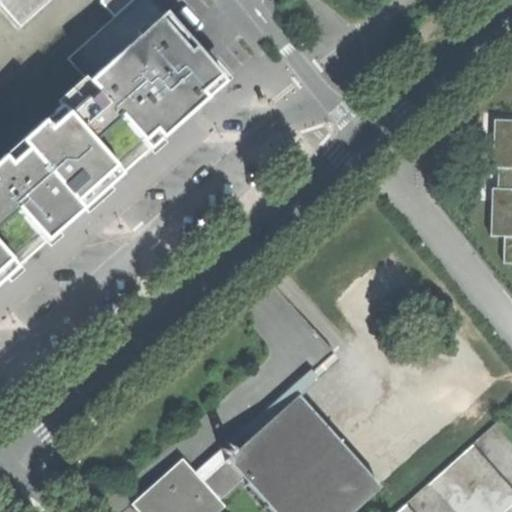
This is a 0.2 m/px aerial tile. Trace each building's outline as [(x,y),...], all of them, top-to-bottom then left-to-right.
[(67,58),(89,83),(0,163),(0,282),(69,221),(61,213),(111,170),(118,178),(224,84),(164,17),(149,0),(102,0),(99,3),(113,18),(67,58)] [(0,0),(0,6),(19,28),(50,0),(0,0)] [(511,263),(511,121),(494,121),(492,168),(498,168),(497,189),(491,189),(489,235),(503,236),(502,263),(511,263)] [(69,221),(118,178),(111,170),(61,213),(69,221)] [(298,395),(201,481),(218,501),(244,478),(248,482),(243,486),(266,511),(352,511),(380,488),(298,395)] [(511,492),(471,446),(430,482),(455,511),(503,511),(511,504),(511,492)] [(160,478),(132,504),(138,511),(218,511),(224,507),(218,501),(201,481),(182,460),(160,478)]
